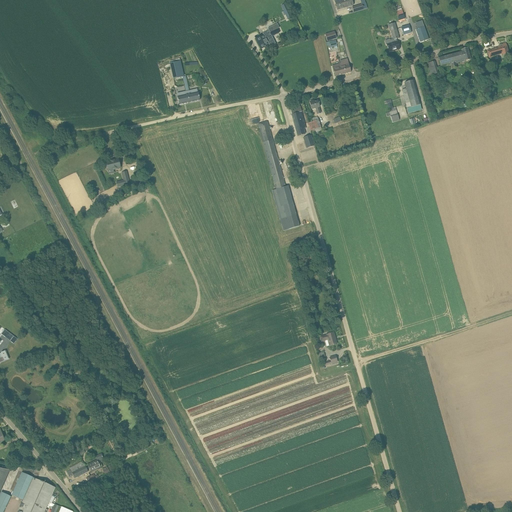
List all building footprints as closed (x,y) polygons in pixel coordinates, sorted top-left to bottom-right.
[(346,7),(343,0),(339,0),(335,2),(337,10),(346,7)] [(366,3),(352,7),(354,12),(367,8),(366,3)] [(285,4),(281,6),(284,11),(282,12),(283,16),(286,14),(288,20),(292,18),(285,4)] [(396,8),(399,21),(405,19),(401,6),(396,8)] [(385,41),(386,45),(387,45),(389,52),(399,49),(397,42),(396,42),(395,39),(399,38),(395,23),(388,25),(393,40),(390,40),(390,39),(385,41)] [(409,24),(401,27),(404,36),(406,35),(409,34),(412,32),(409,24)] [(424,27),(416,30),(419,36),(420,37),(419,38),(420,42),(428,39),(424,27)] [(263,34),(256,38),(261,49),(268,46),(268,47),(276,44),(272,36),(270,32),(269,31),(262,34),(263,34)] [(334,32),(325,34),(327,42),(337,39),(334,32)] [(499,47),(487,50),(489,57),(503,53),(503,55),(509,54),(506,43),(499,46),(499,47)] [(465,61),(471,60),(469,53),(467,48),(461,49),(462,51),(438,57),(441,66),(451,63),(452,68),(457,67),(455,62),(464,60),(465,61)] [(180,61),(170,63),(174,79),(184,77),(180,61)] [(332,66),(335,77),(351,72),(348,62),(341,64),(332,66)] [(402,90),(409,113),(422,110),(413,80),(404,83),(406,89),(402,90)] [(212,83),(208,85),(213,96),(217,94),(212,83)] [(197,91),(187,93),(189,102),(200,100),(198,92),(197,93),(197,91)] [(178,97),(177,97),(179,105),(189,102),(187,93),(178,96),(178,97)] [(314,101),(310,102),(311,107),(312,109),(316,108),(317,114),(321,113),(319,107),(317,101),(314,102),(314,101)] [(303,129),(306,128),(300,106),(290,109),(298,137),(305,135),(303,129)] [(390,112),(386,113),(387,117),(391,116),(392,122),(399,121),(396,110),(390,112)] [(313,121),(308,123),(311,131),(315,129),(316,132),(322,130),(317,117),(312,119),(313,121)] [(276,189),(272,190),(284,231),(299,228),(288,186),(286,187),(285,185),(269,128),(269,126),(267,122),(258,124),(276,189)] [(303,138),(307,149),(314,146),(311,135),(303,138)] [(107,163),(106,164),(107,168),(108,168),(109,172),(121,169),(118,159),(106,162),(107,163)] [(127,171),(121,173),(123,180),(116,182),(118,187),(130,184),(127,171)] [(326,335),(320,337),(322,341),(328,340),(330,346),(337,344),(334,333),(326,335)] [(0,357),(0,362),(9,358),(6,351),(1,353),(3,357),(0,357)] [(325,363),(326,365),(337,362),(335,356),(330,358),(331,361),(325,363)] [(10,454),(15,466),(22,463),(17,451),(10,454)] [(98,461),(97,460),(88,465),(88,467),(91,472),(101,468),(98,461)] [(74,466),(69,468),(71,470),(67,472),(69,477),(73,475),(75,478),(88,472),(83,461),(74,466)] [(116,463),(108,466),(110,471),(118,468),(116,463)] [(0,490),(9,470),(0,468),(0,490)] [(23,500),(18,511),(21,511),(44,511),(55,488),(22,473),(12,495),(23,500)]
